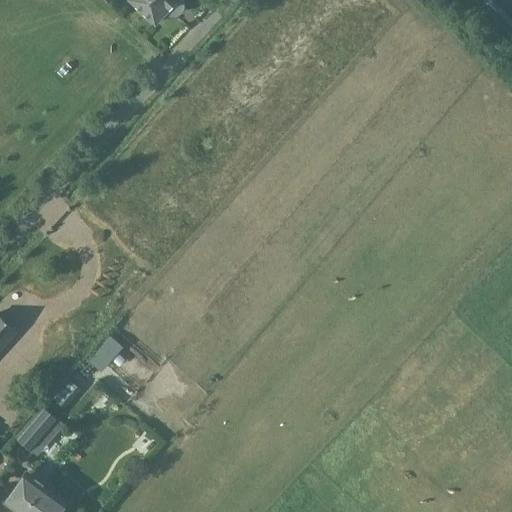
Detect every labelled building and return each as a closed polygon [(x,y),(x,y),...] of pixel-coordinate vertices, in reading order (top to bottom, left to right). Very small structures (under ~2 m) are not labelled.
[(128,0),(155,25),(167,13),(170,16),(173,16),(176,15),(178,15),(181,12),(183,9),(184,5),(183,1),(182,0),(128,0)] [(0,318),(0,349),(15,332),(0,318)] [(68,380),(53,398),(64,408),(80,390),(68,380)] [(44,406),(15,437),(30,451),(58,421),(44,406)] [(60,511),(68,502),(53,491),(45,486),(43,488),(41,486),(44,483),(36,477),(33,481),(25,475),(4,504),(15,511),(60,511)]
